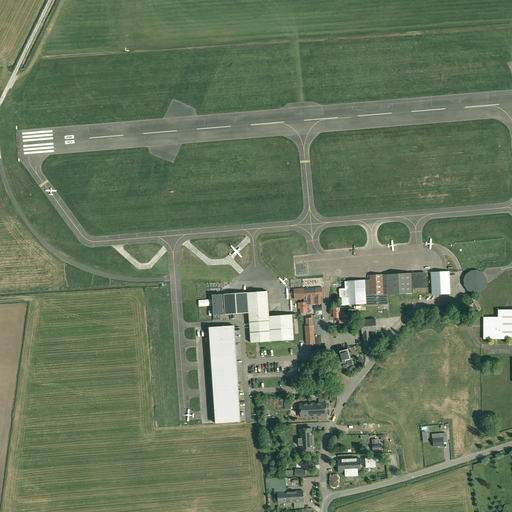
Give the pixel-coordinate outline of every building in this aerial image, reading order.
[(467,274),(464,280),(464,285),(468,290),(474,293),(480,293),(485,289),(488,284),(487,277),(484,272),(478,270),(473,270),(467,274)] [(345,288),(339,289),(340,305),(366,304),(366,306),(388,305),(387,295),(412,293),(412,289),(426,288),(425,272),(370,275),(370,280),(365,280),(345,281),(345,288)] [(450,272),(432,273),(433,294),(451,293),(450,272)] [(304,288),(294,289),(295,299),(304,298),(304,303),(307,302),(307,304),(308,304),(314,304),(316,304),(322,304),(322,303),(323,303),(322,297),(323,297),(322,287),(316,288),(316,287),(304,288)] [(267,292),(247,293),(249,313),(251,343),(271,341),(270,330),(269,316),(267,292)] [(222,295),(212,295),(214,315),(214,320),(220,320),(219,315),(224,315),(224,314),(225,314),(249,313),(247,293),(224,294),(224,295),(222,295)] [(471,301),(466,303),(469,309),(474,307),(477,313),(482,310),(476,297),(470,300),(471,301)] [(304,303),(298,303),(298,308),(300,308),(301,313),(308,312),(307,304),(307,302),(304,303)] [(344,307),(333,308),(334,318),(344,317),(344,307)] [(484,317),(484,339),(511,339),(511,309),(498,310),(498,317),(484,317)] [(292,314),(269,316),(270,330),(271,341),(294,340),(293,329),(292,314)] [(307,326),(306,326),(307,344),(308,344),(308,349),(320,348),(319,336),(314,336),(313,325),(312,325),(312,318),(307,318),(307,326)] [(376,319),(361,321),(363,335),(365,347),(372,346),(370,333),(377,332),(376,319)] [(234,326),(209,327),(211,347),(235,345),(234,326)] [(235,345),(211,347),(212,363),(237,361),(235,345)] [(355,346),(350,349),(353,358),(359,356),(355,346)] [(348,349),(340,351),(343,363),(344,364),(345,363),(346,363),(345,361),(346,360),(348,366),(353,364),(351,359),(350,359),(348,349)] [(237,361),(212,363),(213,383),(238,382),(237,361)] [(238,382),(213,383),(214,398),(239,396),(238,382)] [(239,396),(214,398),(216,424),(241,422),(239,396)] [(326,402),(300,404),(301,417),(327,416),(326,402)] [(300,439),(298,439),(299,446),(300,446),(301,452),(313,451),(312,428),(299,429),(300,439)] [(446,433),(432,434),(433,439),(433,447),(443,446),(443,441),(447,441),(446,435),(446,433)] [(378,439),(372,439),(373,451),(382,450),(382,444),(378,444),(378,439)] [(370,458),(365,458),(366,468),(375,467),(375,458),(377,458),(376,454),(370,454),(370,458)] [(360,459),(338,460),(338,472),(345,472),(345,476),(358,476),(358,471),(361,471),(360,459)] [(329,479),(329,480),(330,479),(330,480),(330,481),(329,482),(329,483),(329,484),(330,485),(332,487),(333,488),(334,488),(335,488),(336,488),(335,488),(335,487),(336,487),(337,487),(338,486),(339,486),(339,485),(339,484),(339,483),(339,482),(339,481),(340,481),(339,480),(339,479),(340,479),(339,476),(339,477),(339,476),(338,475),(337,474),(336,474),(335,474),(334,474),(333,474),(332,475),(331,476),(330,477),(329,478),(329,479)] [(282,477),(266,478),(266,483),(274,482),(274,492),(275,492),(275,493),(283,492),(283,487),(282,477)] [(275,493),(274,493),(274,500),(277,500),(277,504),(282,504),(282,500),(284,500),(284,504),(304,502),(303,491),(283,492),(275,493)]
